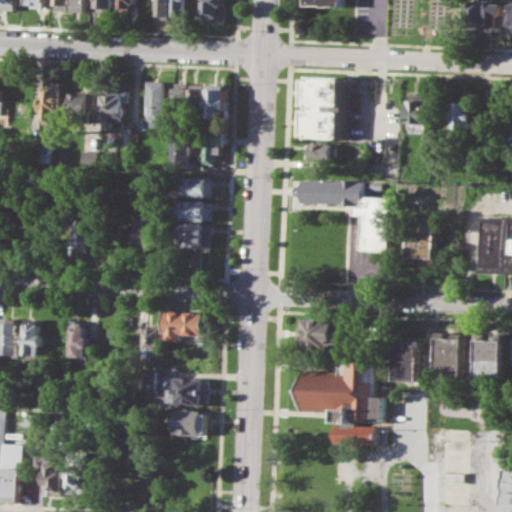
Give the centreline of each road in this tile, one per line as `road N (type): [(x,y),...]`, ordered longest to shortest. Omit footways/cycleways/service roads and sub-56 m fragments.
road 1 (secondary): [(253,296),(263,0)]
road 2 (residential): [(0,42),(263,55)]
road 3 (residential): [(253,296),(511,306)]
road 4 (residential): [(0,283),(253,296)]
road 5 (residential): [(511,63),(263,55)]
road 6 (secondary): [(244,511),(253,296)]
